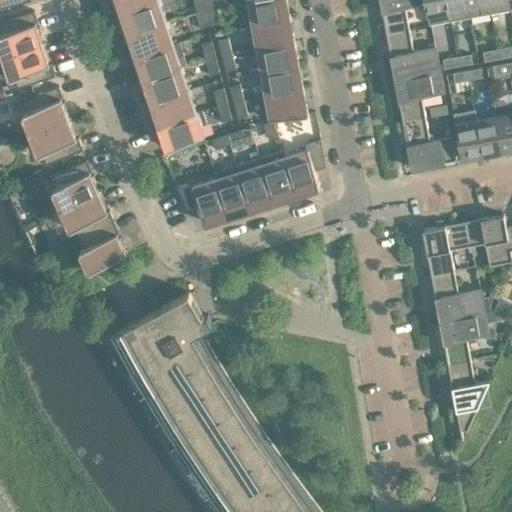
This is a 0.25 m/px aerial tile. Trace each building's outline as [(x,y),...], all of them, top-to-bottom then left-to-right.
[(0,0),(0,8),(30,0),(0,0)] [(119,0),(122,10),(153,0),(119,0)] [(159,0),(153,0),(122,10),(130,33),(167,21),(159,0)] [(194,0),(197,11),(207,9),(204,0),(194,0)] [(215,0),(204,0),(207,9),(217,6),(215,0)] [(253,24),(291,17),(287,0),(250,0),(248,0),(253,24)] [(405,6),(426,3),(426,2),(425,0),(380,0),(387,32),(409,28),(405,6)] [(426,3),(430,24),(450,20),(446,0),(425,0),(426,2),(426,3)] [(471,16),(467,0),(446,0),(450,20),(471,16)] [(491,13),(488,0),(467,0),(471,16),(491,13)] [(511,9),(508,0),(488,0),(491,13),(511,9)] [(207,9),(211,25),(221,22),(217,6),(207,9)] [(197,11),(202,27),(211,25),(207,9),(197,11)] [(37,23),(39,22),(34,10),(0,20),(0,31),(0,33),(0,39),(5,55),(45,42),(43,42),(38,28),(40,27),(40,26),(38,26),(37,23)] [(257,48),(295,41),(291,17),(253,24),(257,48)] [(167,21),(130,33),(138,56),(174,44),(167,21)] [(435,46),(413,50),(409,28),(387,32),(395,77),(439,69),(435,46)] [(229,36),(218,39),(222,55),(233,52),(229,36)] [(212,40),(202,42),(206,58),(216,56),(212,40)] [(261,71),(299,64),(295,41),(257,48),(261,71)] [(5,55),(0,56),(0,72),(2,80),(6,78),(9,87),(12,89),(56,75),(51,63),(50,63),(48,60),(50,59),(50,58),(48,58),(43,44),(45,43),(45,42),(5,55)] [(184,53),(180,42),(174,44),(138,56),(145,79),(182,66),(178,56),(184,53)] [(511,55),(511,50),(511,46),(497,48),(499,58),(511,55)] [(483,51),(485,60),(499,58),(497,48),(483,51)] [(226,71),(237,68),(233,52),(222,55),(226,71)] [(473,63),(471,53),(457,56),(459,65),(473,63)] [(210,74),(220,72),(216,56),(206,58),(210,74)] [(443,58),(445,68),(459,65),(457,56),(443,58)] [(493,65),(495,74),(509,72),(507,62),(493,65)] [(266,95),(304,88),(299,64),(261,71),(266,95)] [(182,66),(145,79),(153,101),(189,89),(182,66)] [(483,76),(481,67),(467,69),(469,79),(483,76)] [(422,96),(444,92),(439,69),(395,77),(404,122),(426,118),(422,96)] [(453,72),(455,82),(469,79),(467,69),(453,72)] [(240,83),(230,86),(234,101),(244,99),(240,83)] [(0,85),(0,100),(8,97),(4,84),(0,85)] [(64,97),(59,85),(20,100),(20,101),(22,100),(26,110),(24,111),(32,132),(71,117),(69,117),(63,103),(65,102),(65,101),(63,102),(62,98),(64,97)] [(224,87),(214,89),(218,105),(228,103),(224,87)] [(270,119),(308,112),(304,88),(266,95),(270,119)] [(189,89),(153,101),(160,124),(197,112),(189,89)] [(238,118),(248,115),(244,99),(234,101),(238,118)] [(222,121),(232,119),(228,103),(218,105),(222,121)] [(431,106),(433,116),(448,114),(446,103),(431,106)] [(454,113),(462,158),(483,154),(476,119),(477,119),(475,109),(454,113)] [(197,112),(160,124),(168,148),(205,136),(201,124),(207,122),(203,110),(197,112)] [(511,112),(496,115),(503,151),(511,148),(511,112)] [(476,119),(483,154),(503,151),(496,115),(477,119),(476,119)] [(40,153),(42,152),(46,162),(43,163),(44,164),(83,149),(79,137),(77,138),(75,134),(77,133),(77,132),(75,133),(69,118),(71,118),(71,117),(32,132),(40,153)] [(456,159),(452,135),(430,139),(426,118),(404,122),(412,167),(456,159)] [(274,120),(264,123),(269,139),(279,136),(274,120)] [(235,131),(228,133),(231,143),(232,147),(240,145),(235,131)] [(212,138),(215,148),(231,143),(228,133),(212,138)] [(320,185),(315,169),(326,166),(321,138),(305,143),(307,149),(285,156),(296,192),(320,185)] [(283,150),(260,157),(274,199),(296,192),(285,156),(283,150)] [(237,164),(251,207),(274,199),(260,157),(237,164)] [(87,159),(49,176),(49,177),(51,176),(56,186),(54,187),(63,207),(101,190),(99,191),(93,176),(95,176),(94,175),(92,175),(91,172),(93,171),(87,159)] [(215,172),(216,177),(228,214),(251,207),(237,164),(215,172)] [(176,184),(188,210),(199,206),(204,221),(228,214),(216,177),(194,184),(192,179),(176,184)] [(100,192),(101,191),(101,190),(63,207),(72,228),(74,227),(78,237),(76,238),(115,221),(110,210),(108,210),(106,207),(108,206),(108,205),(106,206),(100,192)] [(507,226),(504,213),(467,220),(471,244),(486,242),(490,264),(511,260),(511,255),(511,249),(509,249),(505,226),(507,226)] [(471,244),(467,220),(423,228),(432,274),(454,270),(450,248),(471,244)] [(118,233),(120,233),(115,221),(76,238),(76,239),(79,238),(83,247),(81,248),(90,270),(127,253),(120,238),(122,237),(121,236),(119,237),(118,233)] [(480,288),(458,292),(454,270),(432,274),(440,319),(484,311),(482,296),(480,288)] [(401,511),(400,511),(323,511),(306,489),(297,477),(288,464),(278,451),(269,439),(252,413),(243,399),(235,386),(227,373),(218,360),(210,346),(201,330),(221,319),(220,319),(213,323),(207,314),(204,316),(190,290),(100,339),(101,340),(103,339),(113,358),(121,372),(129,385),(137,399),(145,413),(153,426),(161,440),(170,453),(179,466),(188,479),(197,492),(206,505),(210,511),(401,511)] [(491,310),(498,293),(482,296),(484,311),(491,310)] [(467,338),(489,334),(486,320),(497,318),(498,313),(491,310),(484,311),(440,319),(448,364),(471,359),(467,338)] [(468,429),(478,405),(489,403),(486,387),(490,378),(475,381),(471,359),(448,364),(462,438),(464,438),(462,430),(467,429),(468,429)]
